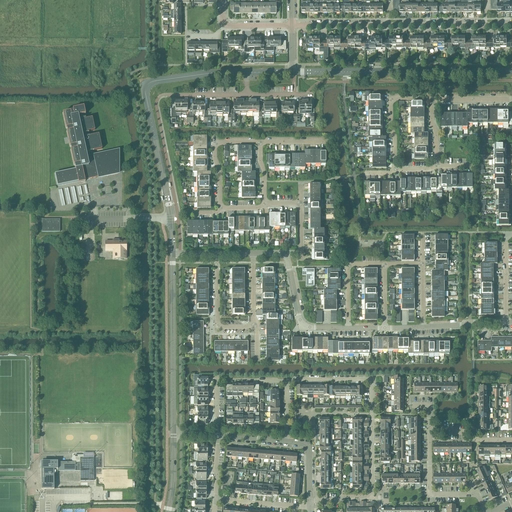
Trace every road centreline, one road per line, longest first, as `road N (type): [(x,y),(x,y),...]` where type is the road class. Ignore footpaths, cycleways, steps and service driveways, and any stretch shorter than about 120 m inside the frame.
road 1 (tertiary): [(172,253),(145,87),(246,72)]
road 2 (residential): [(309,500),(372,496),(371,382),(286,380)]
road 3 (residential): [(291,25),(511,24)]
road 4 (tertiary): [(292,72),(511,71)]
road 5 (tertiary): [(173,434),(172,253)]
road 6 (residential): [(285,253),(301,327),(347,328)]
